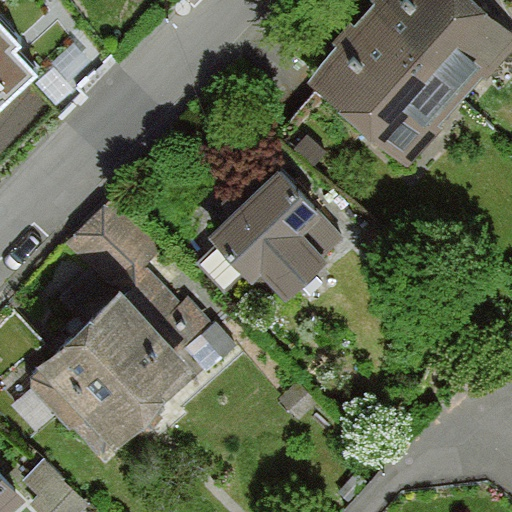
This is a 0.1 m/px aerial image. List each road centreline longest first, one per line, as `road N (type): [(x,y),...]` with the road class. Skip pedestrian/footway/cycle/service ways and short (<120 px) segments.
road 1 (residential): [(231,0),(0,239)]
road 2 (residential): [(511,376),(376,511)]
